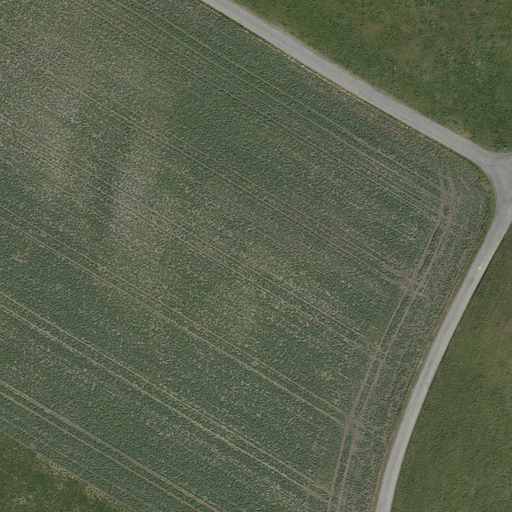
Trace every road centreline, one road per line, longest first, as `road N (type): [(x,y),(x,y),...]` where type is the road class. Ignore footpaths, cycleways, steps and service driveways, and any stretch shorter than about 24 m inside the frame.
road 1 (track): [(511,173),(214,0)]
road 2 (track): [(386,511),(397,450),(511,197)]
